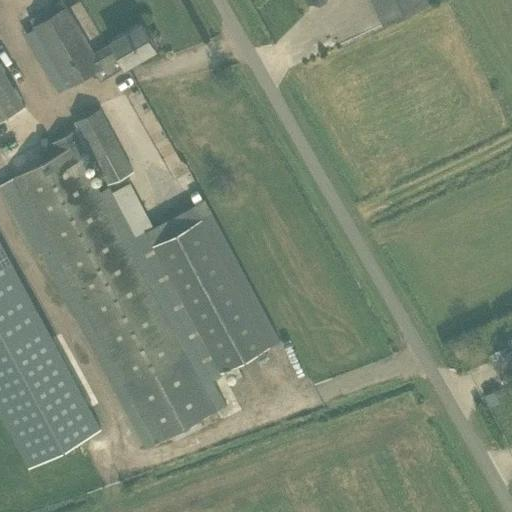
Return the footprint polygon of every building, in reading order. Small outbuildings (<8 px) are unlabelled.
[(0,0),(0,118),(25,104),(0,60),(0,0)] [(372,0),(383,24),(429,2),(427,0),(372,0)] [(67,6),(34,26),(34,27),(68,85),(93,70),(120,54),(126,65),(139,58),(156,48),(140,21),(123,31),(111,39),(112,41),(93,52),(67,6)] [(14,175),(157,441),(215,410),(79,154),(90,148),(108,183),(132,169),(100,108),(75,121),(78,127),(52,141),(58,152),(14,175)] [(145,230),(220,371),(270,345),(195,203),(145,230)] [(0,237),(0,360),(51,333),(0,237)] [(463,337),(450,343),(453,351),(455,351),(458,357),(469,352),(466,345),(467,345),(463,337)] [(484,395),(488,406),(498,401),(493,391),(484,395)]
